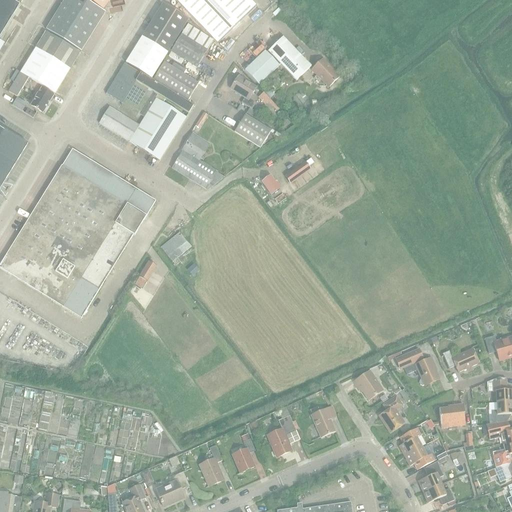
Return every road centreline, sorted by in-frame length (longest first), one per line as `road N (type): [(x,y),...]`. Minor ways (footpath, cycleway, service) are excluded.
road 1 (residential): [(173,191),(85,328),(0,282)]
road 2 (unclassified): [(156,181),(236,48),(276,8)]
road 3 (residential): [(364,446),(210,511)]
road 4 (residential): [(62,122),(140,0)]
